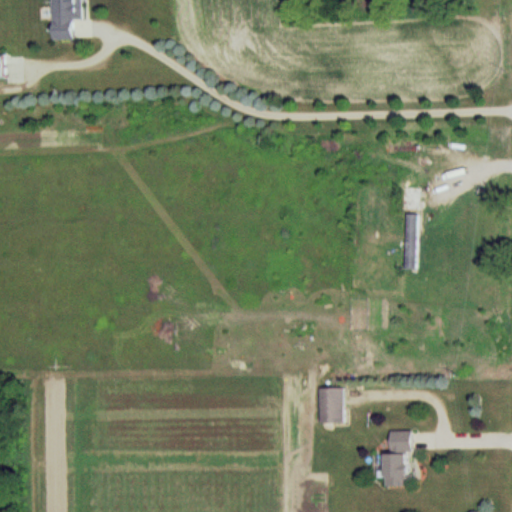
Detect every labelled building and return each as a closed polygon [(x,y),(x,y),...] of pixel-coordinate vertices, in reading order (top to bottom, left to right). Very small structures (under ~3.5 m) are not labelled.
[(83,0),(52,0),(53,39),(75,39),(75,20),(84,20),(83,0)] [(421,186),(402,185),(402,210),(421,210),(421,186)] [(407,267),(420,267),(420,213),(407,213),(407,267)] [(346,387),(322,387),(322,423),(346,423),(346,387)] [(396,430),(419,431),(419,451),(396,450),(396,430)] [(392,459),(411,459),(411,490),(392,489),(392,459)]
